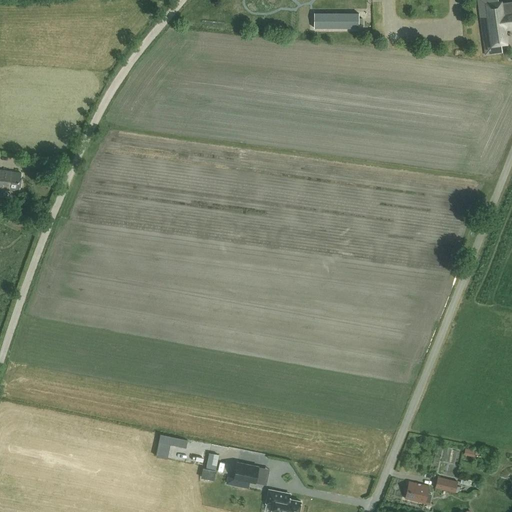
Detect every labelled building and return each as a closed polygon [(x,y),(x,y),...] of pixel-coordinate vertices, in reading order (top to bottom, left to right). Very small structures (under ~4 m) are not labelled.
[(498,0),(477,0),(485,54),(502,52),(501,45),(507,44),(505,30),(511,28),(511,0),(502,2),(501,1),(498,1),(498,0)] [(359,13),(314,13),(314,28),(359,28),(359,13)] [(21,173),(0,170),(0,188),(19,190),(21,173)] [(228,477),(227,483),(245,487),(246,481),(250,482),(255,483),(258,467),(237,462),(234,478),(228,477)] [(454,493),(457,481),(438,477),(435,488),(454,493)] [(404,498),(424,503),(429,486),(409,481),(404,498)] [(292,495),(269,490),(266,505),(267,505),(265,511),(300,511),(303,503),(291,500),(292,495)]
